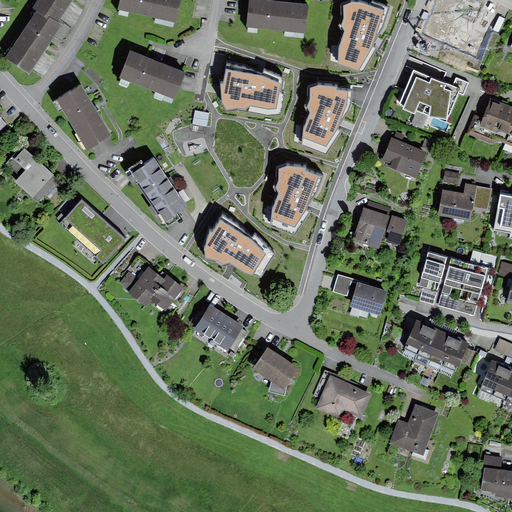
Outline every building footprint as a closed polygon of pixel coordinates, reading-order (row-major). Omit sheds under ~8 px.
[(37,0),(35,5),(38,7),(59,20),(72,0),(37,0)] [(180,0),(117,0),(116,5),(175,20),(180,0)] [(309,0),(304,0),(247,0),(245,24),(305,31),(309,0)] [(470,41),(484,10),(461,0),(454,0),(443,23),(458,30),(456,35),(470,41)] [(353,1),(345,5),(345,18),(342,25),(346,31),(340,48),(339,64),(364,72),(379,48),(374,45),(385,27),(391,7),(374,1),(372,6),(365,3),(353,1)] [(38,7),(5,56),(29,71),(46,47),(62,22),(59,20),(38,7)] [(157,59),(130,49),(119,76),(173,97),(184,70),(157,59)] [(246,67),(228,64),(224,82),(221,82),(223,102),(228,111),(238,108),(269,115),(282,114),(286,94),(283,92),(285,77),(265,69),(263,73),(246,67)] [(443,81),(414,69),(399,102),(404,104),(402,108),(415,113),(417,109),(431,115),(447,118),(459,91),(463,93),(468,83),(457,78),(454,86),(443,81)] [(111,135),(82,84),(57,98),(85,149),(111,135)] [(337,86),(318,84),(308,87),(309,101),(307,106),(309,112),(303,128),(302,144),(326,154),(342,131),(336,128),(347,111),(351,103),(353,90),(336,89),(337,86)] [(511,128),(511,105),(491,97),(483,118),(475,115),(467,133),(492,143),(499,141),(506,144),(511,128)] [(4,112),(0,107),(0,130),(8,123),(1,115),(4,112)] [(195,110),(193,124),(207,127),(209,113),(195,110)] [(425,151),(391,137),(382,160),(391,163),(389,167),(415,178),(425,151)] [(58,181),(22,147),(11,160),(22,170),(14,180),(39,202),(58,181)] [(154,157),(127,176),(134,185),(138,182),(153,203),(149,206),(162,224),(189,205),(171,180),(154,157)] [(307,167),(287,165),(279,168),(280,180),(276,186),(279,193),(273,209),(272,226),(296,235),(312,212),(307,208),(308,207),(319,190),(324,175),(307,170),(307,167)] [(461,174),(445,170),(443,180),(459,184),(461,174)] [(462,193),(442,189),(438,215),(471,220),(472,211),(489,214),(493,188),(464,183),(462,193)] [(511,195),(501,193),(495,229),(511,232),(510,237),(511,237),(511,195)] [(61,223),(104,262),(126,238),(83,199),(61,223)] [(390,215),(365,207),(354,240),(379,248),(382,239),(390,215)] [(210,230),(205,249),(206,259),(216,262),(224,267),(231,264),(233,264),(246,272),(254,275),(254,274),(262,277),(276,254),(256,234),(252,238),(239,224),(223,215),(214,232),(210,230)] [(407,220),(390,215),(382,239),(400,245),(407,220)] [(447,256),(428,251),(416,299),(435,304),(447,256)] [(450,257),(438,305),(457,310),(469,263),(450,257)] [(511,275),(511,264),(503,262),(500,274),(511,277),(511,275)] [(487,267),(469,263),(457,310),(474,315),(487,267)] [(166,278),(149,265),(139,279),(129,272),(120,283),(147,304),(151,298),(166,278)] [(169,275),(166,278),(151,298),(165,309),(172,301),(178,306),(191,290),(183,284),(182,285),(169,275)] [(339,275),(334,291),(347,295),(352,282),(356,283),(357,281),(339,275)] [(387,289),(357,281),(356,283),(349,305),(380,314),(387,289)] [(208,306),(202,302),(190,321),(196,324),(193,328),(212,340),(228,315),(210,304),(208,306)] [(244,325),(228,315),(212,340),(229,351),(231,348),(235,351),(247,332),(242,328),(244,325)] [(432,326),(417,319),(404,348),(418,354),(432,326)] [(444,331),(432,326),(418,354),(415,361),(427,366),(431,358),(444,331)] [(456,336),(444,331),(431,358),(443,364),(456,336)] [(469,342),(456,336),(443,364),(458,371),(462,361),(470,365),(476,353),(466,348),(469,342)] [(511,344),(500,339),(495,351),(511,358),(511,344)] [(299,367),(268,347),(254,369),(272,381),(284,389),(287,385),(299,367)] [(507,365),(493,359),(483,382),(496,389),(507,365)] [(511,390),(511,366),(507,365),(496,389),(510,395),(511,390)] [(466,388),(472,392),(482,377),(476,373),(466,388)] [(371,393),(329,375),(315,407),(340,418),(343,411),(360,418),(371,393)] [(284,389),(272,381),(269,391),(285,396),(287,385),(284,389)] [(439,413),(415,403),(408,422),(399,419),(390,442),(423,455),(439,413)] [(500,457),(486,456),(481,490),(496,492),(495,495),(511,498),(511,495),(511,469),(499,468),(500,457)]
